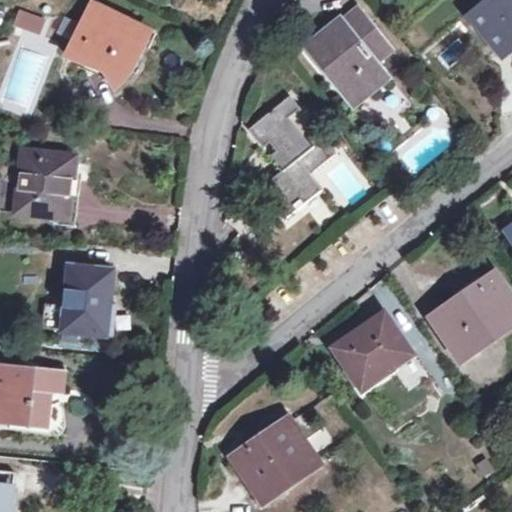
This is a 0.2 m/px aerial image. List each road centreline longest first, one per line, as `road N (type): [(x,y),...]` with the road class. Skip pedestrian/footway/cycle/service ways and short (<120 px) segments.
road 1 (residential): [(189,379),(240,370),(511,148)]
road 2 (residential): [(189,379),(212,126),(272,0)]
road 3 (residential): [(174,511),(189,379)]
